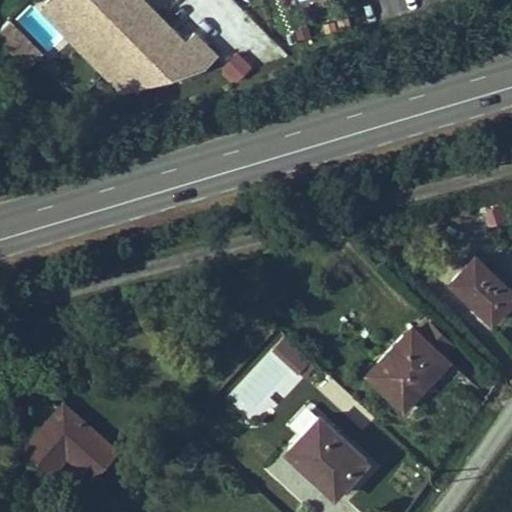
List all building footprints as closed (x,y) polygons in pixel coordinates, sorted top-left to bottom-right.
[(188,36),(152,0),(44,0),(42,3),(125,84),(210,58),(188,36)] [(188,36),(210,58),(218,51),(196,28),(188,36)] [(235,49),(218,69),(236,84),(253,64),(235,49)] [(366,233),(379,245),(389,235),(376,223),(366,233)] [(511,292),(511,276),(477,245),(455,270),(498,308),(511,292)] [(432,309),(421,320),(446,344),(456,333),(432,309)] [(421,320),(413,312),(368,359),(404,394),(449,347),(446,344),(421,320)] [(281,336),(271,352),(308,374),(318,357),(281,336)] [(121,443),(67,398),(28,444),(54,466),(70,447),(98,470),(121,443)] [(312,406),(281,438),(333,486),(363,453),(312,406)] [(188,470),(204,454),(189,438),(173,454),(188,470)]
